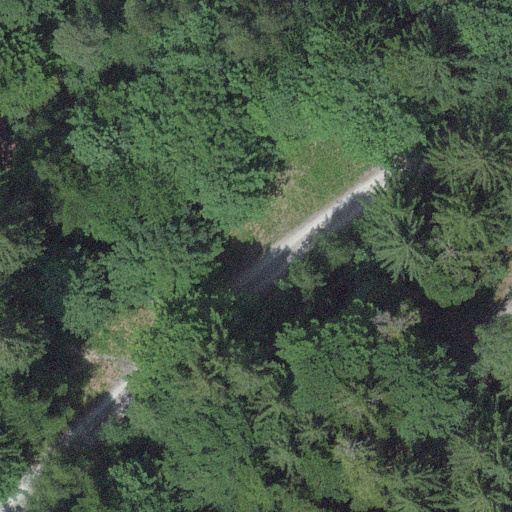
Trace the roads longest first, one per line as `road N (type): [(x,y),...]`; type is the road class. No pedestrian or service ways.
road 1 (track): [(15,511),(178,346),(511,88)]
road 2 (track): [(0,137),(46,198),(120,252),(178,346),(218,511)]
road 3 (track): [(511,323),(464,365),(450,422),(464,511)]
